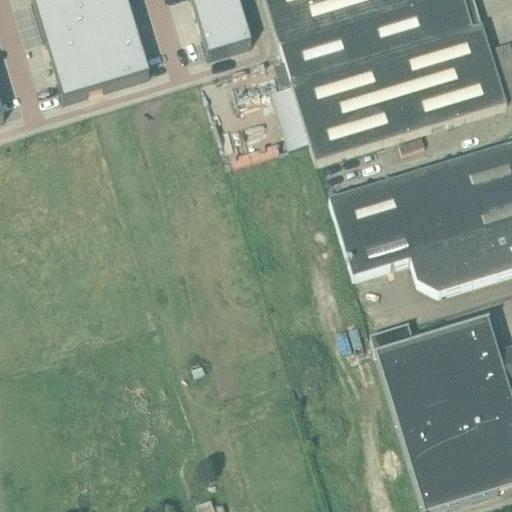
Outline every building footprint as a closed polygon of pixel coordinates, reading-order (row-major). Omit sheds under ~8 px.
[(77,0),(30,0),(38,25),(81,12),(77,0)] [(77,0),(81,12),(120,0),(77,0)] [(120,0),(81,12),(94,53),(137,40),(124,0),(120,0)] [(239,9),(236,0),(188,0),(196,22),(239,9)] [(261,0),(283,70),(465,13),(461,0),(261,0)] [(239,9),(196,22),(208,63),(251,49),(239,9)] [(94,53),(81,12),(38,25),(50,66),(94,53)] [(471,32),(465,13),(283,70),(314,169),(511,107),(511,55),(509,47),(488,54),(480,29),(471,32)] [(149,81),(137,40),(94,53),(106,94),(149,81)] [(94,53),(50,66),(63,107),(106,94),(94,53)] [(511,151),(502,154),(328,208),(353,287),(410,269),(417,289),(439,301),(511,278),(511,151)] [(456,511),(511,495),(511,352),(495,358),(481,311),(369,346),(313,169),(247,190),(347,511),(456,511)]
